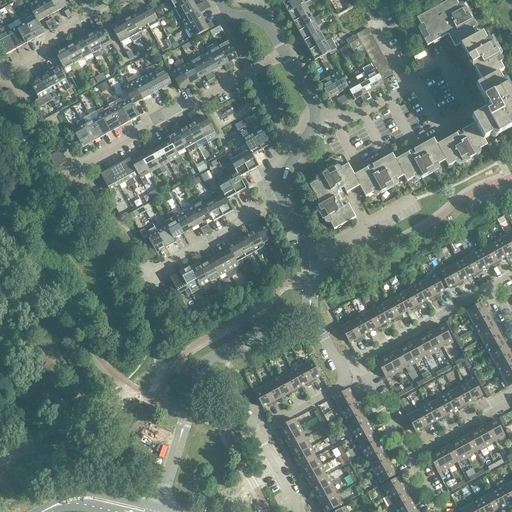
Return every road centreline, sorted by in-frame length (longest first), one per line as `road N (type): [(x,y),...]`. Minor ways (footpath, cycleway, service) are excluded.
road 1 (residential): [(150,271),(76,166),(283,53)]
road 2 (residential): [(341,369),(341,385),(265,428),(261,443),(299,511)]
road 3 (residential): [(412,74),(440,59),(464,102),(438,121),(416,84)]
road 4 (residential): [(356,361),(491,286)]
road 5 (residential): [(150,271),(282,199)]
road 6 (residential): [(7,73),(113,0)]
road 7 (tertiary): [(198,378),(209,359),(305,313)]
road 8 (secondary): [(158,508),(76,494),(42,511)]
